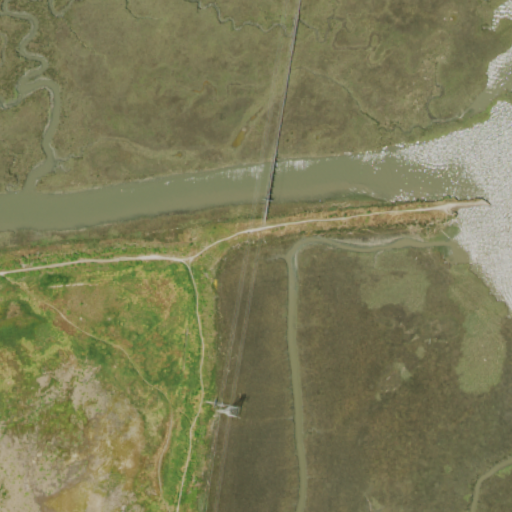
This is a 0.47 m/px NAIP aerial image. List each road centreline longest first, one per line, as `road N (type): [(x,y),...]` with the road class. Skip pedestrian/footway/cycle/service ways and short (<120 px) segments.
road 1 (track): [(494,205),(225,237),(184,261),(118,256),(0,270)]
road 2 (track): [(172,511),(200,403),(203,348),(184,261)]
